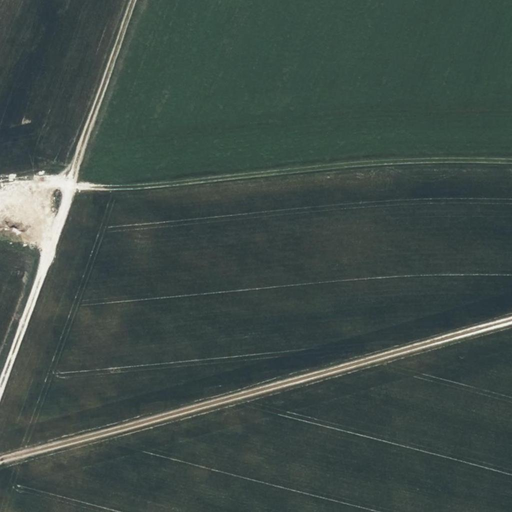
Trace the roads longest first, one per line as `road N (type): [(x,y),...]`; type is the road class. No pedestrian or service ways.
road 1 (track): [(0,460),(511,319)]
road 2 (track): [(70,183),(135,186),(329,165),(511,161)]
road 3 (track): [(0,385),(70,183)]
road 4 (track): [(70,183),(135,0)]
